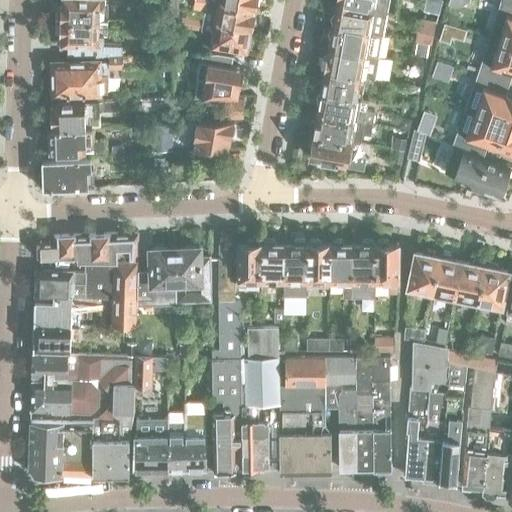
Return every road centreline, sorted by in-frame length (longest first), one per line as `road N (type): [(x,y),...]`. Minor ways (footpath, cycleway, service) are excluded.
road 1 (residential): [(439,511),(267,499),(0,507)]
road 2 (residential): [(0,500),(17,206)]
road 3 (residential): [(262,201),(399,201),(511,225)]
road 4 (residential): [(17,206),(262,201)]
road 5 (residential): [(17,206),(22,0)]
road 6 (residential): [(262,201),(295,0)]
